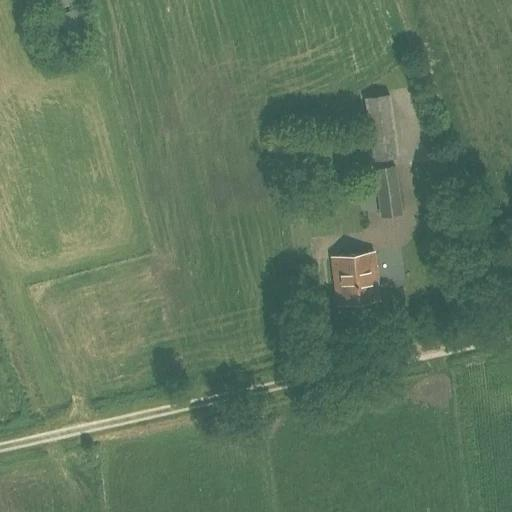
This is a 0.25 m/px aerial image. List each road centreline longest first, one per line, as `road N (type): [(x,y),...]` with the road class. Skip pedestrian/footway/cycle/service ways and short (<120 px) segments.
road 1 (track): [(339,374),(0,449)]
road 2 (track): [(339,374),(362,361),(511,326)]
